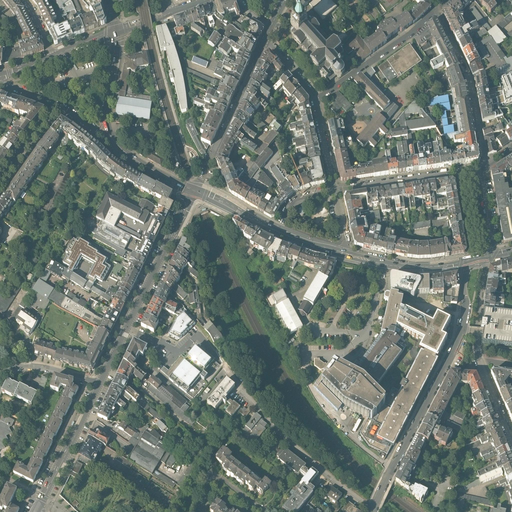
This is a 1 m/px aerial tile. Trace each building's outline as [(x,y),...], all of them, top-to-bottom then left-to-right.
[(1,0),(14,14),(24,8),(16,0),(1,0)] [(50,9),(46,0),(32,0),(36,5),(37,7),(38,6),(41,13),(50,9)] [(58,0),(56,1),(58,5),(60,9),(63,7),(62,5),(68,0),(58,0)] [(70,0),(68,0),(62,5),(63,7),(64,8),(66,12),(74,8),(71,1),(70,0)] [(70,0),(71,1),(74,8),(76,11),(81,9),(77,0),(70,0)] [(224,15),(228,14),(238,10),(234,0),(231,0),(223,3),(220,4),(224,15)] [(308,0),(293,0),(302,10),(308,4),(311,2),(308,0)] [(308,0),(311,2),(308,4),(309,5),(309,6),(311,8),(313,10),(313,9),(314,10),(314,11),(323,21),(337,8),(328,0),(325,0),(321,4),(320,3),(320,2),(320,1),(321,1),(320,0),(308,0)] [(361,0),(375,19),(382,14),(373,3),(371,0),(361,0)] [(378,0),(386,11),(400,0),(378,0)] [(466,29),(458,12),(462,8),(459,3),(455,0),(452,0),(442,10),(451,27),(455,35),(461,32),(466,29)] [(455,0),(459,3),(462,8),(471,0),(455,0)] [(489,0),(484,0),(482,2),(482,3),(490,13),(496,8),(492,3),(489,0)] [(430,6),(429,2),(424,5),(419,4),(415,8),(413,9),(413,10),(410,13),(411,13),(408,16),(413,22),(422,14),(430,6)] [(103,10),(102,4),(93,6),(91,6),(89,7),(93,14),(92,14),(98,26),(100,25),(101,25),(102,26),(104,25),(105,25),(105,24),(106,24),(106,23),(106,22),(106,21),(106,20),(104,12),(103,10)] [(217,5),(215,6),(219,16),(221,18),(224,17),(224,15),(220,4),(217,5)] [(58,5),(52,8),(56,19),(57,22),(58,22),(62,14),(60,9),(58,5)] [(223,19),(221,18),(219,16),(215,6),(213,7),(211,7),(208,8),(212,18),(215,18),(216,19),(222,23),(221,24),(222,25),(220,28),(224,30),(228,23),(225,21),(223,19)] [(492,29),(473,6),(470,9),(473,13),(480,22),(484,29),(487,33),(492,29)] [(473,13),(470,9),(469,7),(464,11),(471,20),(474,25),(475,24),(480,22),(473,13)] [(14,14),(20,26),(30,22),(24,8),(14,14)] [(41,13),(47,26),(53,23),(52,21),(56,19),(52,8),(50,9),(41,13)] [(202,10),(205,20),(207,19),(210,27),(215,26),(212,18),(208,8),(207,9),(202,10)] [(203,21),(205,20),(202,10),(199,11),(196,12),(200,23),(200,25),(203,27),(205,26),(203,21)] [(238,13),(238,10),(228,14),(229,15),(230,19),(240,16),(238,13)] [(196,25),(200,23),(196,12),(193,13),(190,14),(194,25),(196,25)] [(10,20),(0,13),(0,20),(7,25),(10,20)] [(393,21),(392,22),(398,30),(399,29),(400,29),(401,31),(405,28),(406,27),(413,22),(408,16),(405,13),(399,18),(398,17),(393,21)] [(56,30),(67,25),(62,14),(58,22),(55,27),(56,30)] [(92,14),(80,20),(85,32),(91,29),(98,26),(92,14)] [(194,25),(190,14),(187,15),(184,16),(188,27),(188,28),(191,26),(194,25)] [(511,19),(511,15),(510,14),(496,26),(499,30),(511,19)] [(176,26),(177,30),(175,30),(176,37),(180,36),(183,35),(185,34),(184,32),(183,29),(184,28),(188,27),(184,16),(174,20),(176,26)] [(249,26),(252,21),(244,17),(241,22),(249,26)] [(343,73),(343,72),(343,71),(343,70),(343,69),(343,68),(342,67),(340,65),(342,64),(342,63),(343,63),(343,62),(343,61),(342,61),(343,60),(343,59),(342,59),(340,57),(343,54),(341,51),(341,50),(340,50),(341,49),(340,48),(340,49),(334,43),(335,42),(334,41),(333,42),(333,41),(332,41),(330,38),(327,40),(325,38),(326,37),(325,37),(324,37),(322,34),(322,33),(321,33),(320,31),(320,30),(319,30),(320,29),(319,29),(317,27),(313,23),(314,22),(313,21),(312,22),(312,21),(311,22),(312,23),(310,24),(306,19),(305,20),(305,19),(304,19),(303,20),(303,21),(299,18),(297,20),(297,19),(294,22),(292,24),(290,26),(294,30),(293,30),(292,30),(291,30),(291,31),(291,32),(291,33),(295,37),(294,39),(293,38),(292,38),(293,39),(292,40),(293,41),(294,40),(299,47),(298,47),(299,48),(300,47),(301,48),(303,49),(303,50),(304,50),(306,53),(307,54),(309,56),(307,58),(310,61),(309,61),(310,62),(309,63),(310,64),(311,63),(316,69),(316,70),(317,71),(317,70),(318,71),(320,73),(319,74),(321,76),(321,78),(322,78),(323,79),(325,81),(328,79),(330,81),(336,76),(334,74),(335,75),(336,75),(337,76),(338,76),(339,76),(340,76),(341,75),(342,74),(343,73)] [(434,18),(427,25),(424,27),(422,30),(420,32),(419,33),(416,35),(415,37),(414,37),(419,44),(423,51),(430,48),(431,47),(428,40),(433,37),(436,44),(441,42),(446,39),(436,19),(434,18)] [(67,26),(73,37),(74,37),(85,32),(80,20),(75,22),(73,23),(69,25),(67,26)] [(380,26),(377,29),(386,40),(392,35),(398,30),(392,22),(391,20),(387,23),(387,22),(383,24),(384,25),(381,27),(380,26)] [(249,35),(247,37),(256,42),(258,39),(259,38),(260,35),(264,28),(258,25),(252,21),(249,26),(251,27),(249,31),(250,32),(249,35)] [(38,37),(30,22),(20,26),(25,35),(28,34),(31,40),(38,37)] [(243,27),(234,22),(232,26),(235,28),(235,29),(240,32),(241,30),(243,27)] [(73,37),(67,26),(67,25),(56,30),(55,27),(53,23),(47,26),(51,36),(55,45),(58,44),(58,45),(65,42),(64,41),(73,37)] [(232,26),(228,23),(224,30),(220,28),(219,28),(215,34),(221,38),(223,39),(225,41),(233,46),(237,49),(246,36),(241,33),(240,32),(235,29),(235,28),(232,26)] [(458,42),(468,37),(466,34),(468,33),(469,34),(478,29),(475,24),(474,25),(466,29),(461,32),(455,35),(456,38),(458,42)] [(194,25),(191,26),(192,28),(191,30),(200,36),(202,33),(195,28),(194,25)] [(195,28),(202,33),(204,34),(207,31),(198,26),(198,25),(197,26),(196,25),(194,25),(195,28)] [(492,29),(487,33),(490,36),(497,45),(507,39),(503,35),(499,30),(496,26),(492,29)] [(164,51),(167,50),(174,48),(170,38),(176,37),(175,30),(168,32),(166,28),(165,28),(158,29),(156,30),(161,52),(163,51),(164,51)] [(367,40),(363,42),(368,49),(371,53),(379,48),(387,42),(386,40),(377,29),(379,31),(375,34),(376,35),(368,41),(367,40)] [(484,29),(473,34),(474,36),(475,36),(476,38),(487,33),(484,29)] [(511,29),(503,35),(507,39),(511,36),(511,29)] [(208,44),(214,48),(221,38),(215,34),(208,44)] [(237,49),(241,51),(246,55),(250,57),(253,50),(257,43),(256,42),(247,37),(246,36),(237,49)] [(362,60),(371,53),(368,49),(363,42),(358,36),(343,47),(348,54),(353,51),(354,50),(355,52),(362,60)] [(497,45),(490,36),(477,44),(479,48),(484,58),(489,56),(483,45),(488,42),(501,60),(504,59),(505,58),(497,45)] [(31,40),(29,41),(33,54),(35,53),(44,50),(40,42),(38,37),(31,40)] [(463,52),(472,47),(470,43),(472,42),(471,41),(470,41),(468,37),(458,42),(460,47),(463,52)] [(450,47),(446,39),(441,42),(436,44),(443,58),(443,57),(453,52),(450,47)] [(19,44),(20,47),(22,57),(27,56),(33,54),(29,41),(19,44)] [(231,50),(233,46),(225,41),(218,50),(223,54),(227,56),(231,50)] [(387,61),(378,67),(382,73),(388,82),(397,76),(398,77),(410,69),(419,63),(421,61),(409,44),(386,61),(387,61)] [(466,60),(476,55),(473,49),(474,48),(474,50),(479,48),(477,44),(472,47),(463,52),(464,55),(466,60)] [(11,50),(8,51),(10,56),(8,56),(9,61),(17,59),(22,57),(20,47),(11,50)] [(178,60),(174,48),(167,50),(166,51),(167,56),(169,64),(171,72),(172,74),(170,74),(169,74),(171,82),(174,81),(175,85),(182,112),(187,111),(187,103),(186,94),(184,83),(181,71),(178,60)] [(436,61),(430,48),(423,51),(430,64),(436,61)] [(241,51),(239,54),(236,61),(237,62),(246,66),(248,61),(250,57),(246,55),(241,51)] [(453,52),(443,57),(445,61),(449,70),(459,66),(457,62),(453,52)] [(268,69),(272,65),(276,61),(269,53),(267,54),(266,55),(265,56),(264,57),(263,58),(262,59),(262,60),(261,61),(260,63),(268,69)] [(227,61),(229,57),(227,56),(223,54),(219,62),(224,64),(226,61),(227,61)] [(124,68),(119,91),(131,94),(132,89),(129,88),(129,87),(130,86),(130,84),(132,72),(133,72),(134,72),(135,72),(135,71),(136,71),(136,70),(136,69),(148,66),(146,55),(125,59),(126,64),(124,64),(124,68)] [(469,65),(479,61),(480,60),(478,57),(477,58),(476,55),(466,60),(468,62),(469,65)] [(443,62),(445,61),(443,57),(443,58),(436,61),(430,64),(433,69),(443,64),(443,63),(443,62)] [(206,68),(208,63),(194,58),(192,63),(206,68)] [(284,70),(277,63),(276,61),(272,65),(275,69),(279,74),(284,70)] [(479,61),(469,65),(471,70),(473,74),(475,74),(478,72),(483,70),(479,61)] [(219,62),(216,68),(221,71),(222,68),(224,64),(219,62)] [(234,68),(243,72),(245,70),(246,66),(237,62),(235,66),(234,68)] [(258,67),(256,71),(264,77),(268,71),(269,73),(271,75),(270,76),(274,79),(277,76),(272,72),(268,69),(260,63),(258,67)] [(507,65),(493,71),(495,77),(510,71),(507,65)] [(459,66),(449,70),(446,71),(453,89),(466,85),(464,79),(459,66)] [(229,81),(230,79),(228,78),(229,77),(226,75),(223,74),(223,72),(221,71),(216,68),(214,74),(225,79),(228,81),(228,80),(229,81)] [(231,75),(240,79),(242,76),(243,72),(234,68),(233,71),(231,75)] [(204,76),(186,69),(188,76),(202,82),(204,76)] [(375,104),(383,112),(379,116),(378,115),(356,141),(363,147),(368,142),(374,148),(377,144),(370,139),(379,130),(385,135),(388,132),(381,126),(385,122),(386,122),(398,108),(394,105),(386,97),(387,96),(384,93),(383,94),(372,82),(369,79),(375,73),(371,69),(363,77),(361,75),(354,82),(375,104)] [(255,74),(253,77),(263,84),(264,84),(268,79),(264,77),(256,71),(255,74)] [(271,82),(274,79),(270,76),(271,75),(269,73),(268,71),(264,77),(268,79),(271,82)] [(451,90),(453,89),(446,71),(436,75),(439,94),(451,90)] [(477,92),(488,89),(485,72),(474,77),(475,84),(477,92)] [(503,91),(502,91),(503,96),(505,102),(511,99),(511,74),(503,78),(507,89),(504,90),(503,91)] [(239,82),(240,79),(231,75),(231,76),(230,79),(229,81),(238,85),(239,82)] [(283,79),(273,90),(275,92),(281,86),(282,85),(284,88),(292,80),(292,79),(288,75),(283,79)] [(204,76),(202,82),(210,85),(212,80),(204,76)] [(261,86),(263,84),(253,77),(252,80),(251,83),(268,96),(271,93),(263,87),(261,87),(261,86)] [(223,84),(221,89),(234,95),(235,90),(237,87),(238,85),(229,81),(228,80),(228,81),(226,85),(223,84)] [(300,89),(292,80),(284,88),(282,89),(285,91),(284,92),(288,96),(289,96),(291,98),(300,89)] [(250,85),(249,88),(257,94),(259,92),(260,92),(259,94),(267,100),(267,99),(269,97),(268,96),(251,83),(250,85)] [(472,118),(466,85),(453,89),(451,90),(460,133),(460,136),(461,138),(475,135),(475,134),(472,118)] [(218,96),(221,89),(215,87),(212,94),(218,96)] [(502,87),(477,92),(479,101),(503,96),(502,91),(503,91),(502,87)] [(246,94),(260,105),(265,109),(268,106),(264,103),(257,97),(255,96),(257,95),(257,94),(249,88),(247,92),(246,94)] [(221,89),(218,96),(231,101),(232,98),(234,95),(221,89)] [(297,101),(299,103),(306,96),(300,89),(291,98),(287,102),(289,104),(290,105),(292,103),(291,103),(293,100),(294,100),(295,101),(296,100),(297,101)] [(131,94),(119,91),(119,95),(118,98),(116,115),(115,123),(122,124),(124,124),(125,116),(149,119),(151,103),(127,100),(128,96),(132,97),(132,94),(131,94)] [(332,96),(336,101),(330,107),(335,113),(342,107),(346,112),(352,106),(338,91),(332,96)] [(231,101),(218,96),(212,94),(208,92),(206,98),(207,98),(228,107),(229,104),(231,101)] [(0,105),(2,106),(5,107),(8,97),(0,94),(0,105)] [(242,103),(251,110),(254,112),(260,105),(246,94),(244,98),(242,103)] [(308,99),(306,96),(299,103),(300,104),(298,106),(299,107),(302,106),(302,107),(307,102),(308,102),(308,101),(308,100),(308,99)] [(20,100),(8,97),(5,107),(4,108),(13,111),(12,112),(15,113),(20,100)] [(445,135),(446,140),(453,139),(461,138),(460,136),(460,133),(454,134),(453,126),(448,127),(445,112),(450,112),(447,97),(433,100),(419,108),(420,109),(439,106),(444,135),(445,135)] [(215,110),(216,107),(205,103),(204,103),(200,101),(196,100),(193,98),(193,104),(204,108),(205,106),(215,110)] [(217,107),(226,111),(227,109),(228,107),(207,98),(207,99),(206,102),(205,102),(204,103),(205,103),(216,107),(217,107)] [(490,103),(489,99),(484,100),(479,101),(480,104),(480,108),(486,107),(492,106),(492,102),(490,103)] [(31,104),(20,100),(15,113),(18,114),(19,113),(27,116),(28,114),(31,104)] [(399,119),(401,130),(406,129),(405,123),(411,122),(409,114),(418,112),(424,119),(425,120),(428,118),(427,118),(420,109),(419,108),(414,101),(399,119)] [(298,113),(296,115),(310,112),(307,102),(302,107),(302,106),(299,107),(295,110),(298,113)] [(246,118),(249,121),(254,115),(250,112),(251,110),(242,103),(240,107),(238,113),(241,115),(246,118)] [(40,108),(31,104),(28,114),(32,115),(25,123),(31,125),(37,117),(38,115),(39,115),(41,113),(40,108)] [(481,112),(482,114),(487,113),(493,112),(492,106),(486,107),(480,108),(481,112)] [(219,116),(223,118),(224,115),(226,111),(217,107),(214,113),(213,112),(213,111),(205,108),(204,112),(211,114),(213,115),(219,116)] [(482,118),(483,122),(503,116),(499,111),(493,112),(487,113),(482,114),(482,118)] [(311,118),(310,112),(296,115),(295,116),(296,122),(302,120),(311,118)] [(234,121),(243,127),(244,129),(246,126),(247,127),(248,124),(249,121),(246,118),(241,115),(238,113),(236,116),(234,121)] [(219,126),(223,118),(219,116),(213,115),(211,114),(204,130),(216,134),(219,126)] [(293,130),(295,129),(313,125),(311,118),(302,120),(303,125),(302,125),(301,124),(291,126),(289,127),(290,130),(293,130)] [(405,123),(406,129),(407,132),(410,131),(435,128),(428,118),(425,120),(420,121),(411,122),(405,123)] [(62,119),(51,132),(56,136),(57,134),(58,135),(60,134),(59,133),(60,132),(62,133),(63,132),(66,134),(73,126),(62,119)] [(14,129),(24,133),(31,125),(25,123),(17,120),(14,129)] [(231,127),(230,129),(238,135),(239,133),(242,130),(243,127),(234,121),(233,124),(231,127)] [(261,121),(256,127),(261,131),(266,126),(261,121)] [(271,124),(268,127),(273,131),(276,134),(282,127),(275,121),(272,124),(271,124)] [(328,125),(332,142),(342,140),(340,132),(344,132),(343,124),(342,123),(341,123),(340,123),(339,123),(328,125)] [(192,139),(195,137),(198,135),(194,127),(193,124),(187,125),(186,126),(186,128),(192,139)] [(497,126),(482,131),(484,137),(492,135),(503,131),(501,124),(497,126)] [(314,132),(313,125),(295,129),(296,133),(303,132),(303,130),(304,130),(305,134),(314,132)] [(78,143),(81,145),(88,137),(84,134),(76,128),(73,126),(66,134),(69,137),(68,138),(71,140),(71,141),(73,139),(74,140),(74,141),(75,142),(74,143),(77,145),(78,143)] [(243,127),(242,130),(242,131),(244,132),(244,133),(254,140),(257,137),(244,129),(243,127)] [(14,129),(10,134),(19,141),(24,133),(14,129)] [(213,140),(216,134),(204,130),(202,129),(201,133),(206,135),(205,137),(203,137),(201,141),(209,145),(210,146),(213,140)] [(226,139),(234,145),(237,141),(240,143),(241,143),(243,139),(244,139),(238,135),(230,129),(227,136),(226,139)] [(407,136),(407,132),(406,129),(401,130),(391,132),(391,134),(392,138),(407,136)] [(273,131),(272,132),(263,143),(264,144),(269,147),(278,136),(276,134),(273,131)] [(407,136),(411,161),(416,160),(415,158),(413,149),(412,149),(411,145),(412,145),(410,131),(407,132),(407,136)] [(51,132),(37,149),(46,156),(59,139),(56,136),(51,132)] [(295,145),(306,142),(316,140),(314,132),(305,134),(304,135),(305,139),(303,140),(303,138),(292,141),(293,145),(295,145)] [(19,141),(10,134),(9,134),(4,140),(14,147),(19,141)] [(69,137),(66,134),(61,141),(63,145),(65,147),(71,140),(68,138),(69,137)] [(475,135),(461,138),(453,139),(454,143),(463,141),(464,140),(464,143),(464,144),(464,146),(465,146),(465,148),(464,149),(465,153),(477,149),(475,135)] [(492,135),(484,137),(488,155),(492,154),(497,153),(496,152),(494,144),(494,141),(493,139),(492,135)] [(504,135),(494,141),(494,144),(498,143),(501,148),(509,143),(505,136),(504,135)] [(98,145),(88,137),(81,145),(83,147),(83,148),(86,151),(85,153),(88,156),(91,153),(98,145)] [(195,137),(192,139),(199,152),(204,157),(205,153),(202,150),(195,137)] [(217,158),(216,160),(226,164),(227,162),(234,145),(226,139),(223,145),(221,150),(217,158)] [(243,139),(241,143),(250,149),(260,157),(263,153),(259,150),(243,139)] [(4,140),(0,145),(2,146),(0,147),(0,148),(8,154),(14,147),(4,140)] [(307,146),(307,150),(318,147),(316,140),(306,142),(307,146)] [(332,142),(333,149),(352,145),(351,141),(343,143),(342,140),(332,142)] [(441,167),(451,166),(449,155),(449,154),(446,155),(446,154),(443,155),(442,155),(443,154),(441,144),(439,140),(436,140),(436,142),(437,145),(441,167)] [(305,147),(307,146),(306,142),(295,145),(296,149),(295,149),(296,152),(302,151),(301,148),(305,147)] [(269,147),(264,144),(259,150),(263,153),(267,149),(269,147)] [(112,159),(98,145),(91,153),(94,157),(93,158),(96,160),(97,159),(98,161),(98,162),(100,164),(101,164),(105,167),(112,159)] [(352,149),(352,145),(333,149),(335,156),(345,153),(344,151),(352,149)] [(441,167),(437,145),(433,145),(434,157),(432,157),(434,168),(441,167)] [(427,169),(423,148),(423,146),(417,147),(418,152),(418,153),(419,156),(420,156),(420,158),(417,158),(417,160),(419,170),(427,169)] [(427,169),(434,168),(432,157),(429,157),(428,151),(431,151),(430,146),(423,148),(427,169)] [(308,152),(309,157),(319,155),(318,147),(307,150),(308,152)] [(8,154),(0,148),(0,155),(5,159),(8,154)] [(10,188),(5,194),(13,200),(15,202),(32,177),(48,157),(46,156),(37,149),(35,153),(27,164),(22,170),(18,176),(10,188)] [(259,168),(259,169),(272,154),(267,149),(263,153),(260,157),(256,163),(255,164),(259,168)] [(479,160),(477,149),(465,153),(463,153),(465,164),(478,162),(479,160)] [(242,150),(238,154),(242,158),(246,153),(242,150)] [(151,152),(147,159),(161,166),(165,159),(151,152)] [(335,156),(338,169),(349,167),(346,153),(345,153),(335,156)] [(452,155),(449,155),(451,166),(465,164),(463,153),(454,156),(454,155),(453,156),(452,155)] [(398,174),(396,163),(396,160),(393,160),(393,164),(391,164),(390,154),(385,154),(386,163),(388,175),(398,174)] [(310,161),(310,164),(321,162),(319,155),(309,157),(310,161)] [(121,166),(112,159),(105,167),(112,172),(110,175),(115,177),(121,166)] [(251,159),(242,171),(244,172),(247,175),(255,164),(256,163),(251,159)] [(276,168),(286,184),(290,181),(286,175),(286,174),(284,171),(283,171),(280,166),(282,164),(281,159),(274,164),(276,168)] [(220,168),(222,173),(232,169),(231,167),(226,164),(216,160),(220,168)] [(413,171),(411,161),(409,161),(404,162),(406,172),(413,171)] [(315,175),(311,176),(313,186),(318,185),(324,184),(325,183),(325,182),(321,162),(310,164),(307,165),(308,168),(311,167),(312,170),(312,171),(314,170),(315,175)] [(398,174),(406,172),(404,162),(401,162),(396,163),(398,174)] [(381,176),(388,175),(386,163),(372,165),(372,167),(374,177),(381,176)] [(491,172),(492,180),(506,177),(507,177),(507,174),(508,174),(509,176),(510,176),(511,175),(511,174),(507,168),(504,163),(493,171),(491,172)] [(255,164),(247,175),(251,178),(259,168),(255,164)] [(121,166),(115,177),(122,181),(124,180),(129,171),(121,166)] [(350,172),(349,167),(338,169),(340,180),(343,182),(352,180),(356,180),(355,171),(350,172)] [(367,178),(374,177),(372,167),(355,170),(355,171),(356,180),(367,178)] [(286,184),(276,168),(272,171),(274,176),(275,176),(277,179),(278,179),(281,184),(283,184),(283,186),(286,184)] [(223,176),(225,180),(235,176),(233,171),(232,169),(222,173),(223,176)] [(240,170),(235,176),(225,180),(226,184),(228,187),(238,183),(237,180),(244,172),(242,171),(240,170)] [(57,191),(46,213),(52,216),(62,194),(72,175),(67,171),(57,191)] [(143,179),(129,171),(124,180),(138,188),(143,179)] [(262,172),(257,181),(270,188),(273,184),(262,172)] [(251,178),(247,175),(241,181),(245,185),(252,178),(251,178)] [(511,184),(507,185),(494,187),(495,198),(502,232),(504,244),(511,241),(511,175),(510,176),(511,184)] [(307,188),(313,186),(311,176),(303,177),(302,178),(300,179),(295,181),(300,190),(307,188)] [(492,180),(494,187),(507,185),(506,181),(506,177),(492,180)] [(157,187),(143,179),(138,188),(152,196),(157,187)] [(300,190),(295,181),(294,180),(291,182),(290,181),(286,184),(294,194),(300,190)] [(434,183),(435,188),(440,187),(441,191),(456,189),(455,183),(452,181),(442,182),(434,183)] [(239,185),(238,183),(228,187),(230,192),(232,194),(240,199),(245,202),(250,192),(239,185)] [(434,183),(427,184),(431,205),(435,205),(434,204),(433,195),(434,194),(436,194),(436,192),(435,188),(434,183)] [(294,194),(286,184),(283,186),(279,189),(278,190),(279,191),(287,199),(288,199),(294,194)] [(420,185),(422,199),(425,199),(426,208),(431,208),(431,207),(431,205),(427,184),(420,185)] [(420,185),(412,187),(415,210),(415,211),(421,210),(420,207),(420,208),(418,200),(422,199),(420,185)] [(172,195),(157,187),(152,196),(160,200),(163,201),(168,203),(172,195)] [(404,188),(406,198),(406,199),(410,199),(410,200),(409,200),(411,211),(415,210),(412,187),(404,188)] [(404,188),(397,189),(400,210),(405,210),(403,199),(406,198),(404,188)] [(396,211),(400,210),(397,189),(390,190),(392,201),(395,200),(396,211)] [(456,189),(441,191),(436,192),(436,194),(436,196),(446,194),(446,197),(457,196),(456,192),(456,189)] [(256,209),(258,209),(263,201),(265,197),(263,196),(252,190),(250,192),(245,202),(251,206),(256,209)] [(383,191),(386,212),(391,212),(389,201),(392,201),(390,190),(387,190),(383,191)] [(276,213),(281,206),(284,202),(287,199),(279,191),(276,194),(279,198),(275,202),(271,200),(264,213),(271,218),(274,217),(276,213)] [(383,191),(376,192),(378,204),(381,203),(382,212),(386,212),(383,191)] [(376,192),(366,193),(367,199),(368,207),(378,206),(378,204),(376,192)] [(344,199),(346,206),(360,203),(360,202),(362,202),(361,199),(367,199),(366,193),(355,195),(346,196),(344,199)] [(5,194),(0,201),(0,208),(5,212),(13,200),(5,194)] [(108,196),(96,220),(102,223),(114,229),(116,224),(118,221),(121,215),(124,216),(138,223),(144,212),(138,209),(137,211),(108,196)] [(457,199),(457,196),(446,197),(447,200),(437,202),(438,203),(438,206),(458,203),(457,199)] [(264,213),(271,200),(267,198),(265,202),(263,201),(258,209),(262,212),(264,213)] [(138,209),(144,212),(149,214),(150,215),(153,207),(142,201),(138,209)] [(159,209),(160,210),(169,214),(173,206),(169,204),(168,203),(163,201),(160,205),(159,209)] [(362,213),(360,203),(346,206),(348,216),(362,213)] [(458,205),(458,203),(438,206),(437,206),(438,209),(438,210),(445,209),(448,207),(448,210),(448,211),(449,211),(459,209),(458,205)] [(46,211),(40,209),(37,214),(43,217),(46,211)] [(441,219),(449,218),(460,216),(460,212),(459,209),(449,211),(450,214),(449,214),(446,214),(440,215),(441,219)] [(160,210),(156,218),(165,222),(167,218),(169,214),(160,210)] [(350,225),(361,223),(360,220),(360,217),(369,215),(369,213),(369,211),(362,213),(348,216),(350,225)] [(369,215),(370,221),(372,220),(380,222),(380,220),(379,211),(369,213),(369,215)] [(144,225),(149,214),(144,212),(138,223),(139,223),(144,225)] [(461,222),(460,216),(449,218),(450,228),(452,228),(462,226),(461,222)] [(155,217),(149,230),(159,235),(162,228),(165,222),(156,218),(155,217)] [(449,218),(441,219),(433,221),(432,221),(432,225),(433,231),(435,231),(450,228),(449,218)] [(244,235),(249,227),(235,219),(233,222),(238,232),(239,231),(240,231),(240,232),(244,235)] [(430,225),(430,221),(425,222),(424,222),(413,224),(412,230),(430,227),(430,225)] [(350,225),(352,233),(362,231),(366,230),(364,222),(361,223),(350,225)] [(97,231),(95,236),(124,251),(131,237),(126,235),(114,229),(102,223),(97,231)] [(139,235),(116,224),(114,229),(126,235),(131,237),(137,240),(139,235)] [(462,226),(452,228),(454,240),(455,240),(459,239),(459,241),(464,240),(463,232),(462,226)] [(252,241),(259,233),(249,227),(244,235),(244,236),(250,239),(249,239),(252,241)] [(366,248),(371,250),(376,228),(371,229),(369,238),(366,237),(364,248),(366,248)] [(374,250),(379,251),(382,238),(379,238),(381,229),(376,228),(371,250),(374,250)] [(156,241),(159,235),(149,230),(143,243),(152,248),(156,241)] [(364,237),(362,231),(352,233),(355,245),(356,245),(357,246),(364,248),(366,237),(364,237)] [(385,239),(382,238),(379,251),(383,252),(386,253),(390,234),(390,233),(386,232),(385,239)] [(254,245),(259,248),(268,237),(259,233),(252,241),(248,245),(246,247),(246,248),(248,252),(248,251),(250,253),(252,250),(251,249),(254,245)] [(388,253),(393,255),(396,241),(393,241),(394,235),(390,234),(386,253),(388,253)] [(124,251),(95,236),(93,240),(116,252),(115,255),(122,259),(126,252),(124,251)] [(267,252),(268,251),(270,248),(274,240),(268,237),(259,248),(267,252)] [(455,243),(449,244),(451,255),(464,253),(466,251),(464,240),(459,241),(459,239),(455,240),(455,243)] [(98,282),(102,284),(111,268),(105,265),(108,261),(99,255),(96,253),(97,252),(91,248),(91,247),(78,240),(77,243),(74,242),(66,256),(68,257),(63,266),(70,269),(68,273),(72,276),(74,271),(75,272),(82,260),(94,267),(84,283),(87,285),(92,288),(94,285),(96,282),(96,281),(98,282)] [(183,240),(179,249),(187,256),(191,251),(187,242),(183,240)] [(273,260),(276,256),(279,252),(282,243),(274,240),(270,248),(268,251),(271,253),(272,252),(274,253),(273,254),(272,255),(270,257),(273,260)] [(408,258),(410,245),(396,241),(393,255),(399,256),(408,258)] [(444,256),(451,255),(449,244),(448,242),(442,243),(444,256)] [(152,248),(143,243),(136,257),(146,261),(152,248)] [(285,260),(287,257),(288,255),(291,247),(282,243),(279,252),(276,256),(285,260)] [(442,243),(427,245),(429,259),(438,257),(444,256),(442,243)] [(415,259),(417,259),(419,245),(415,245),(410,245),(408,258),(412,258),(415,259)] [(423,259),(429,259),(427,245),(419,245),(417,259),(423,259)] [(293,268),(298,260),(301,251),(292,247),(291,247),(288,255),(287,257),(291,259),(291,258),(295,259),(294,260),(293,261),(289,266),(293,268)] [(179,249),(176,255),(187,264),(192,268),(194,266),(194,264),(193,263),(194,261),(187,256),(179,249)] [(314,266),(319,267),(322,268),(324,258),(322,258),(316,256),(316,258),(313,257),(312,256),(311,256),(310,256),(308,255),(308,254),(301,251),(298,260),(305,263),(304,264),(309,266),(314,268),(314,266)] [(126,261),(131,263),(133,264),(142,268),(146,261),(136,257),(129,254),(126,261)] [(176,255),(172,263),(181,271),(184,269),(187,264),(176,255)] [(320,272),(319,275),(328,280),(331,275),(333,267),(334,262),(324,260),(324,258),(322,268),(321,269),(323,270),(321,272),(320,272)] [(139,276),(142,268),(133,264),(131,263),(129,267),(123,263),(121,267),(123,268),(130,271),(139,276)] [(172,263),(169,269),(177,277),(182,272),(181,271),(172,263)] [(52,264),(46,273),(51,276),(68,285),(70,283),(73,277),(72,276),(68,273),(61,270),(52,264)] [(199,274),(192,268),(187,264),(184,269),(186,271),(187,270),(197,278),(199,275),(199,274)] [(123,286),(123,285),(125,280),(123,279),(122,280),(116,277),(117,276),(116,276),(117,273),(119,274),(120,273),(118,272),(119,270),(120,268),(122,270),(123,268),(121,267),(117,265),(110,279),(114,281),(123,286)] [(501,265),(490,267),(489,277),(502,278),(501,265)] [(169,269),(166,275),(176,284),(180,279),(177,277),(169,269)] [(125,280),(123,285),(132,290),(136,283),(139,276),(130,271),(125,280)] [(46,273),(39,283),(45,286),(51,276),(46,273)] [(451,274),(452,285),(451,303),(457,303),(459,288),(458,275),(458,273),(451,274)] [(410,278),(396,275),(393,274),(392,275),(390,275),(390,278),(391,291),(398,293),(402,294),(414,296),(416,293),(429,292),(429,278),(410,278)] [(448,275),(442,276),(443,290),(446,289),(446,286),(452,285),(451,274),(448,275)] [(166,275),(161,286),(168,293),(172,289),(183,299),(187,295),(176,284),(166,275)] [(304,299),(313,305),(321,291),(328,280),(319,275),(304,299)] [(436,277),(429,278),(429,292),(429,294),(443,293),(443,290),(442,276),(436,277)] [(0,313),(3,316),(22,287),(16,284),(9,295),(4,291),(10,280),(5,277),(0,286),(0,313)] [(84,283),(73,277),(70,283),(83,291),(87,285),(84,283)] [(497,284),(488,281),(487,291),(496,292),(497,284)] [(38,297),(47,302),(54,292),(45,286),(39,283),(32,293),(33,293),(38,297)] [(92,288),(87,285),(83,291),(89,294),(90,292),(92,288)] [(120,292),(119,294),(127,299),(128,297),(132,290),(123,285),(123,286),(120,292)] [(161,286),(154,300),(165,306),(166,303),(166,301),(169,294),(168,293),(161,286)] [(196,286),(192,287),(193,294),(189,295),(190,304),(195,303),(198,322),(206,332),(212,326),(210,323),(206,326),(202,320),(196,286)] [(104,295),(92,288),(90,292),(102,299),(104,295)] [(278,305),(276,306),(290,333),(302,326),(288,299),(287,299),(289,298),(288,297),(288,296),(286,297),(286,296),(282,289),(272,295),(276,302),(278,305)] [(28,294),(22,303),(27,306),(28,306),(33,298),(31,296),(33,293),(32,293),(28,291),(26,294),(28,294)] [(396,327),(401,308),(402,299),(397,297),(398,295),(398,293),(391,291),(384,319),(382,320),(381,321),(380,324),(381,325),(380,329),(382,329),(381,333),(382,334),(380,336),(364,357),(353,372),(336,363),(333,367),(331,366),(327,371),(325,373),(323,375),(325,377),(321,381),(342,404),(368,418),(372,420),(385,404),(385,400),(380,394),(375,389),(404,349),(400,346),(398,344),(400,340),(397,338),(394,336),(396,327)] [(496,292),(487,291),(485,298),(503,300),(504,301),(505,297),(497,296),(496,297),(496,292)] [(50,304),(59,310),(66,299),(54,292),(47,302),(50,304)] [(127,299),(119,294),(115,302),(124,307),(127,299)] [(112,300),(104,295),(102,299),(110,303),(111,303),(111,302),(112,300)] [(44,313),(50,304),(47,302),(38,297),(31,308),(32,309),(36,311),(37,309),(44,313)] [(503,300),(485,298),(484,303),(495,305),(503,306),(503,300)] [(95,328),(100,330),(105,322),(94,317),(66,299),(59,310),(95,328)] [(313,305),(304,299),(298,309),(299,310),(298,311),(299,314),(302,316),(305,315),(306,314),(307,314),(313,305)] [(111,309),(110,310),(120,315),(120,314),(124,307),(115,302),(112,300),(111,302),(114,303),(111,309)] [(153,302),(150,307),(160,312),(162,309),(174,315),(176,311),(165,306),(154,300),(153,302)] [(167,303),(166,303),(165,306),(176,311),(178,312),(181,310),(178,307),(169,302),(167,303)] [(16,323),(23,313),(27,306),(22,303),(19,307),(11,319),(16,323)] [(495,305),(484,303),(481,326),(484,327),(484,328),(484,331),(483,332),(483,336),(482,340),(511,346),(511,312),(494,309),(495,305)] [(27,306),(23,313),(25,315),(26,314),(28,316),(32,309),(31,308),(28,306),(27,306)] [(101,312),(105,314),(108,309),(101,306),(98,310),(101,311),(101,312)] [(403,309),(401,308),(396,327),(420,340),(422,341),(418,348),(424,351),(436,358),(437,359),(441,351),(449,337),(444,335),(452,320),(437,312),(432,321),(407,308),(404,306),(403,309)] [(156,321),(160,312),(150,307),(148,312),(146,317),(156,321)] [(181,310),(178,312),(176,311),(174,315),(178,316),(178,317),(176,319),(169,334),(179,339),(197,322),(184,307),(181,310)] [(120,315),(110,310),(105,320),(105,322),(114,327),(115,325),(120,315)] [(23,313),(16,323),(24,328),(23,330),(26,332),(26,333),(27,334),(29,335),(30,336),(31,335),(34,331),(35,329),(36,329),(36,328),(37,326),(38,323),(38,322),(36,321),(28,316),(26,314),(25,315),(23,313)] [(39,314),(36,321),(38,322),(38,323),(41,325),(45,317),(39,314)] [(146,317),(141,326),(151,331),(154,332),(158,323),(156,321),(146,317)] [(105,322),(100,330),(110,335),(114,327),(105,322)] [(214,343),(223,338),(221,335),(217,331),(213,326),(212,326),(206,332),(210,335),(214,343)] [(39,329),(36,328),(36,329),(35,329),(34,331),(31,335),(30,336),(29,335),(30,344),(33,345),(36,335),(37,332),(37,333),(37,332),(39,329)] [(94,345),(93,346),(103,351),(103,349),(107,342),(110,335),(100,330),(95,328),(89,340),(95,343),(94,345)] [(147,348),(134,341),(127,356),(135,362),(139,354),(143,356),(147,348)] [(39,343),(38,343),(37,345),(36,347),(35,350),(36,351),(35,355),(43,357),(47,346),(39,343)] [(50,347),(47,346),(43,357),(55,361),(55,360),(57,352),(53,349),(53,347),(50,346),(50,347)] [(93,371),(103,351),(93,346),(92,346),(89,351),(87,354),(88,354),(87,356),(86,358),(78,355),(75,366),(93,371)] [(186,359),(181,355),(168,370),(165,374),(170,378),(169,379),(186,393),(200,377),(204,381),(206,379),(208,376),(203,373),(214,360),(196,346),(186,359)] [(61,353),(57,352),(55,360),(63,363),(63,362),(66,353),(66,352),(62,351),(61,353)] [(402,388),(400,391),(376,438),(392,446),(393,447),(436,363),(438,359),(436,359),(436,358),(424,351),(423,352),(421,351),(419,354),(405,382),(403,381),(400,387),(402,388)] [(68,354),(66,353),(63,362),(66,363),(75,366),(78,355),(69,353),(68,354)] [(137,365),(135,362),(127,356),(124,362),(144,379),(146,376),(136,367),(137,365)] [(325,373),(327,371),(325,369),(328,368),(327,365),(326,362),(325,363),(320,359),(320,357),(317,358),(314,358),(314,365),(325,373)] [(226,363),(238,378),(240,376),(228,361),(226,363)] [(128,381),(132,373),(134,374),(133,376),(141,382),(144,379),(124,362),(117,376),(128,381)] [(495,382),(499,392),(507,389),(505,384),(510,388),(511,386),(511,372),(493,370),(491,372),(495,382)] [(451,372),(448,377),(457,386),(458,384),(459,383),(467,384),(467,373),(459,372),(451,372)] [(476,373),(467,373),(467,384),(470,384),(471,385),(470,385),(470,388),(473,395),(483,391),(479,382),(476,373)] [(39,446),(30,466),(39,471),(44,461),(49,450),(54,439),(59,430),(63,420),(68,410),(73,400),(78,389),(72,386),(73,382),(63,379),(54,376),(51,390),(58,392),(60,387),(67,389),(59,405),(49,425),(39,446)] [(47,378),(42,376),(40,382),(38,388),(44,389),(46,384),(47,378)] [(112,386),(123,392),(136,403),(140,398),(129,389),(129,390),(127,391),(125,389),(128,381),(117,376),(112,386)] [(161,384),(153,377),(148,382),(157,390),(161,384)] [(457,386),(448,377),(445,383),(439,394),(450,400),(457,386)] [(141,382),(140,383),(163,403),(164,403),(182,419),(192,426),(195,421),(184,413),(157,390),(148,382),(144,379),(141,382)] [(215,410),(222,401),(223,402),(225,404),(226,403),(230,406),(225,412),(232,418),(237,411),(240,408),(234,402),(233,403),(226,397),(235,387),(227,380),(207,404),(215,410)] [(20,386),(8,381),(5,387),(2,392),(14,398),(15,397),(20,386)] [(161,384),(157,390),(184,413),(191,405),(168,386),(166,388),(161,384)] [(20,386),(15,397),(31,405),(37,394),(20,386)] [(112,386),(109,392),(120,397),(121,394),(122,395),(122,396),(129,401),(130,400),(135,405),(136,403),(123,392),(112,386)] [(387,455),(392,446),(376,438),(400,391),(393,387),(385,400),(385,404),(372,420),(368,418),(360,433),(369,446),(387,455)] [(507,389),(499,392),(502,398),(505,405),(511,402),(511,393),(510,388),(507,389)] [(487,400),(483,391),(473,395),(476,402),(474,402),(474,404),(473,405),(474,408),(488,403),(487,400)] [(117,401),(120,397),(109,392),(106,399),(115,403),(116,404),(123,410),(126,406),(120,402),(119,402),(117,401)] [(437,398),(434,404),(445,410),(450,400),(439,394),(437,398)] [(145,403),(140,398),(136,403),(142,407),(144,404),(145,403)] [(107,420),(115,403),(106,399),(98,416),(107,420)] [(489,406),(488,403),(474,408),(471,410),(472,413),(479,411),(480,414),(481,414),(491,410),(489,406)] [(164,426),(167,422),(144,404),(142,407),(155,419),(152,422),(155,425),(154,425),(166,433),(168,429),(164,426)] [(445,410),(434,404),(430,411),(427,417),(437,422),(438,422),(445,410)] [(248,408),(247,410),(242,415),(245,418),(251,410),(248,408)] [(493,414),(491,410),(481,414),(482,417),(483,421),(494,417),(493,414)] [(456,411),(453,415),(463,420),(465,415),(456,411)] [(261,418),(256,414),(245,427),(246,427),(244,430),(243,430),(239,435),(252,445),(265,429),(264,428),(266,425),(260,419),(261,418)] [(0,424),(0,450),(2,449),(5,448),(3,444),(8,441),(6,437),(12,433),(9,429),(11,427),(14,421),(4,416),(0,424)] [(437,422),(427,417),(422,427),(433,432),(435,428),(434,428),(436,425),(437,422)] [(475,425),(483,421),(482,417),(471,422),(473,426),(475,425)] [(495,420),(494,417),(483,421),(475,425),(476,428),(485,424),(487,428),(497,424),(495,420)] [(447,421),(445,426),(460,433),(462,428),(447,421)] [(133,437),(136,432),(127,425),(122,423),(120,426),(119,426),(117,428),(124,431),(133,437)] [(498,428),(497,424),(487,428),(485,429),(486,432),(479,435),(479,434),(476,436),(465,441),(466,444),(479,439),(499,431),(498,428)] [(203,433),(207,430),(204,427),(202,428),(200,425),(198,426),(203,433)] [(433,432),(422,427),(417,437),(425,441),(429,443),(431,438),(429,437),(430,436),(431,436),(433,432)] [(128,460),(133,463),(152,475),(155,470),(160,461),(165,465),(171,468),(179,455),(160,442),(162,438),(150,430),(148,428),(145,432),(143,434),(142,437),(135,448),(128,460)] [(435,428),(433,432),(448,439),(451,433),(446,431),(446,432),(440,429),(439,430),(435,428)] [(88,436),(89,437),(102,445),(106,447),(110,438),(98,432),(97,433),(97,432),(97,431),(95,430),(93,431),(93,432),(91,431),(88,436)] [(491,439),(492,442),(502,438),(501,434),(499,431),(479,439),(482,444),(488,441),(491,439)] [(128,443),(135,448),(142,437),(143,434),(140,432),(139,434),(136,432),(133,437),(128,443)] [(445,446),(448,439),(433,432),(431,436),(435,438),(434,439),(440,442),(440,443),(445,446)] [(79,455),(80,455),(93,463),(97,457),(95,456),(98,452),(102,445),(89,437),(85,443),(86,444),(83,449),(83,448),(81,452),(80,452),(79,455)] [(425,441),(417,437),(410,450),(418,454),(425,441)] [(505,443),(502,438),(492,442),(493,445),(493,446),(494,448),(495,452),(507,448),(505,443)] [(459,459),(471,455),(469,449),(482,444),(479,439),(466,444),(462,446),(459,459)] [(220,459),(226,464),(233,456),(234,454),(226,448),(220,455),(222,456),(220,459)] [(482,458),(495,452),(494,448),(473,457),(474,461),(482,458)] [(507,448),(495,452),(482,458),(483,462),(497,456),(498,459),(509,455),(508,450),(507,448)] [(306,466),(286,450),(283,453),(281,451),(277,456),(279,458),(278,459),(298,476),(300,473),(305,478),(296,489),(298,491),(283,510),(284,511),(296,511),(312,494),(315,489),(315,488),(313,487),(312,487),(311,488),(309,486),(308,485),(317,475),(318,475),(312,470),(308,474),(307,473),(307,472),(305,470),(304,471),(303,470),(306,466)] [(410,450),(404,463),(413,467),(420,455),(418,454),(410,450)] [(133,463),(128,460),(118,454),(114,459),(130,468),(133,463)] [(80,455),(78,460),(79,460),(89,466),(89,468),(92,469),(95,465),(93,463),(80,455)] [(509,455),(498,459),(501,466),(499,466),(498,464),(477,474),(479,478),(500,470),(502,469),(511,464),(511,460),(509,455)] [(227,468),(246,484),(248,482),(255,474),(233,456),(226,464),(226,465),(228,467),(227,468)] [(76,462),(70,475),(76,478),(82,466),(82,465),(76,462)] [(413,468),(413,467),(404,463),(396,478),(397,478),(406,483),(409,475),(413,468)] [(122,480),(125,475),(108,464),(105,469),(122,480)] [(191,464),(176,485),(182,489),(197,467),(191,464)] [(511,464),(502,469),(506,478),(511,475),(511,464)] [(33,483),(39,471),(30,466),(28,470),(23,468),(24,468),(18,465),(14,474),(19,476),(20,477),(21,478),(21,477),(33,483)] [(176,484),(155,470),(152,475),(173,488),(176,484)] [(500,470),(479,478),(463,485),(465,490),(502,475),(500,470)] [(265,482),(255,474),(248,482),(254,486),(253,487),(259,492),(262,488),(267,493),(274,484),(268,479),(265,482)] [(511,475),(506,478),(499,481),(500,485),(509,481),(510,485),(511,483),(511,475)] [(406,483),(397,478),(396,480),(396,481),(404,488),(408,490),(408,491),(422,503),(427,491),(419,487),(419,488),(415,486),(414,488),(410,487),(404,485),(405,484),(406,483)] [(3,509),(7,511),(10,506),(11,503),(14,496),(15,496),(17,491),(7,487),(0,502),(0,510),(2,511),(3,509)] [(342,496),(331,487),(325,494),(336,503),(342,496)] [(487,500),(452,492),(452,494),(451,497),(454,498),(464,500),(489,506),(493,507),(494,507),(490,499),(487,500)] [(314,496),(312,494),(296,511),(319,511),(317,510),(315,511),(307,505),(314,496)] [(461,511),(464,500),(454,498),(451,510),(452,510),(460,511),(461,511)] [(210,511),(211,511),(228,511),(224,508),(225,507),(217,500),(211,508),(212,509),(210,511)] [(78,503),(74,507),(78,511),(82,511),(85,509),(78,503)] [(354,507),(349,503),(342,511),(352,511),(353,510),(354,507)]
